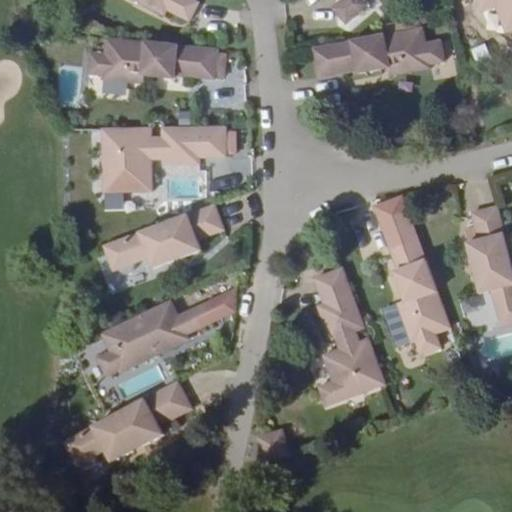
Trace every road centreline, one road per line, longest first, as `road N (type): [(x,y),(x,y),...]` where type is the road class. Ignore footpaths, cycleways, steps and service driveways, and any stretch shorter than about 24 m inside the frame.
road 1 (residential): [(295,170),(269,217),(220,511)]
road 2 (residential): [(511,155),(400,172),(295,170)]
road 3 (residential): [(295,170),(265,101),(254,0)]
